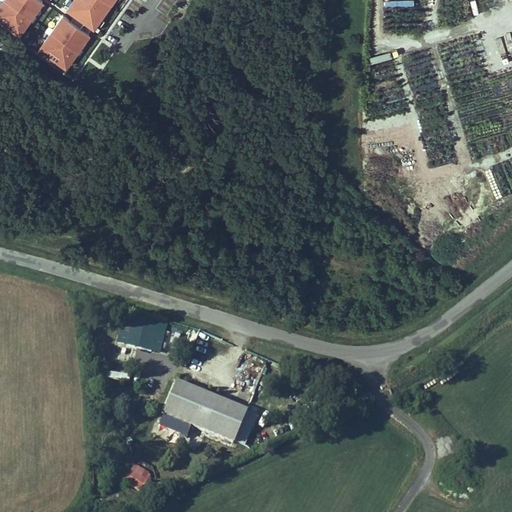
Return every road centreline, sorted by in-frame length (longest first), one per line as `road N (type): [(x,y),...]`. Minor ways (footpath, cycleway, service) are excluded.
road 1 (residential): [(0,256),(329,351),(374,356)]
road 2 (unclassified): [(399,511),(428,451),(386,406),(374,356)]
road 3 (residential): [(374,356),(417,340),(511,268)]
